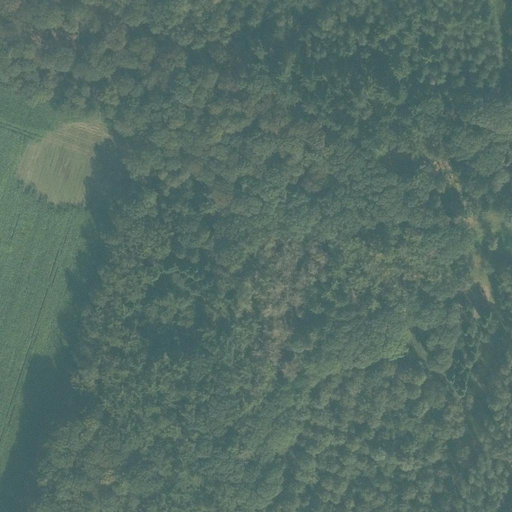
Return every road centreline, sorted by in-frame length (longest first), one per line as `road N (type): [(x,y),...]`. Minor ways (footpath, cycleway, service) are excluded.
road 1 (track): [(511,35),(477,144),(477,163),(511,227)]
road 2 (track): [(95,0),(259,80)]
